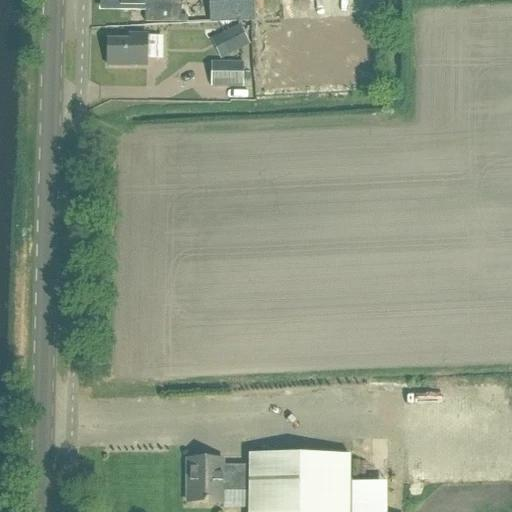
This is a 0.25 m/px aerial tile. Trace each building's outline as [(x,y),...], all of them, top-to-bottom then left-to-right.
[(102,0),(102,6),(121,7),(121,10),(146,11),(146,22),(179,23),(179,24),(186,24),(186,19),(180,19),(180,0),(102,0)] [(206,0),(207,23),(252,21),(251,0),(206,0)] [(228,58),(249,47),(238,26),(217,37),(228,58)] [(147,67),(148,36),(130,36),(130,42),(108,42),(108,67),(147,67)] [(241,63),(209,63),(208,87),(224,88),(240,88),(241,63)] [(346,511),(347,457),(249,456),(249,467),(223,467),(223,462),(189,461),(188,505),(222,505),(223,494),(249,494),(248,511),(346,511)]
